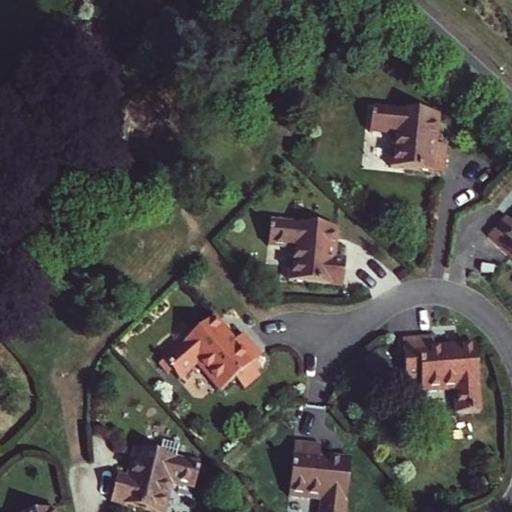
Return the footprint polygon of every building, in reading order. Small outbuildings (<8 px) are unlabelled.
[(429,123),(366,118),(364,143),(388,145),(386,168),(437,173),(440,146),(427,145),(429,123)] [(335,257),(325,256),(326,234),(260,229),(258,253),(282,254),(280,280),(333,284),(335,257)] [(511,271),(511,236),(507,231),(489,250),(511,271)] [(216,395),(256,360),(239,340),(230,347),(216,331),(166,374),(181,391),(199,375),(216,395)] [(478,409),(473,349),(451,350),(449,337),(424,340),(428,392),(452,390),(454,414),(478,409)] [(320,511),(344,511),(349,456),(325,455),(326,444),(300,442),(295,493),(322,495),(320,511)] [(127,477),(117,474),(110,500),(154,511),(160,511),(167,487),(190,494),(196,471),(133,455),(127,477)]
